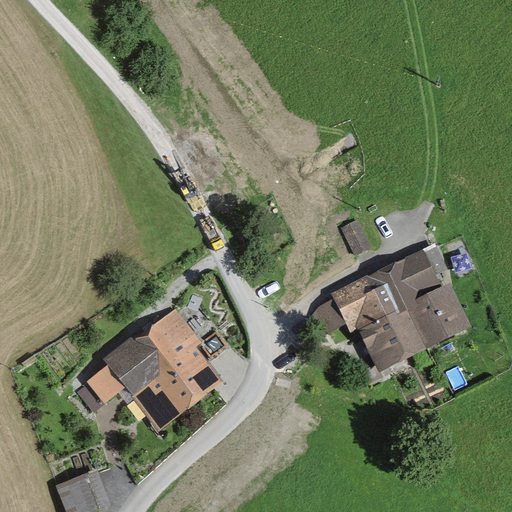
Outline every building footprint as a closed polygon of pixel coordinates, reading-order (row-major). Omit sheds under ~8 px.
[(356,256),(370,248),(357,222),(342,229),(356,256)] [(408,311),(413,309),(441,295),(432,276),(444,270),(433,247),(407,262),(406,259),(385,268),(388,275),(408,311)] [(387,364),(422,347),(408,311),(388,275),(369,285),(367,280),(333,296),(335,300),(320,309),(331,332),(364,318),(387,364)] [(447,292),(441,295),(413,309),(428,345),(464,327),(447,292)] [(135,393),(158,423),(209,384),(163,323),(108,365),(109,367),(79,393),(94,411),(125,386),(132,395),(135,393)] [(359,364),(366,380),(379,373),(372,358),(359,364)] [(91,511),(99,509),(86,476),(58,487),(67,511),(91,511)]
